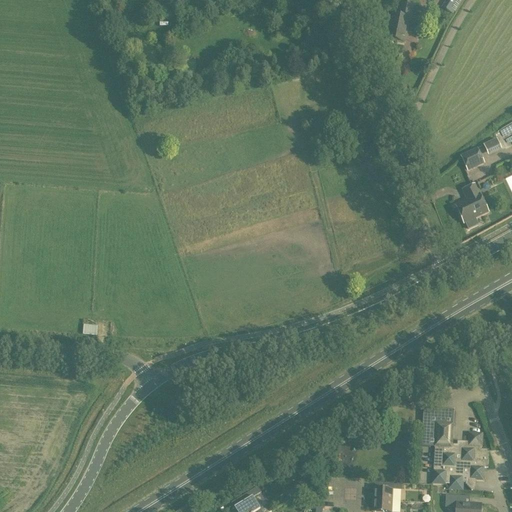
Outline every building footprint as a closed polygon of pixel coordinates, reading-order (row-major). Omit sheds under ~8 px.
[(461,0),(446,0),(441,8),(453,15),(461,0)] [(310,24),(317,22),(313,2),(306,3),(310,24)] [(409,27),(414,5),(401,2),(398,16),(391,15),(386,40),(404,44),(408,27),(409,27)] [(361,141),(359,131),(354,111),(342,114),(347,134),(348,134),(351,144),(361,141)] [(496,139),(483,145),(488,156),(501,149),(496,139)] [(363,160),(375,157),(373,145),(360,148),(363,160)] [(484,164),(477,149),(460,157),(467,172),(484,164)] [(466,201),(454,206),(455,209),(463,225),(464,224),(468,232),(478,226),(475,219),(487,213),(479,197),(473,185),(461,191),(462,193),(466,201)] [(97,336),(97,327),(84,325),(83,335),(97,336)] [(458,445),(452,445),(453,411),(423,409),(421,447),(434,448),(432,484),(449,485),(449,490),(462,491),(462,484),(464,484),(471,492),(475,488),(476,481),(482,481),(483,468),(487,469),(489,451),(480,450),(480,448),(481,448),(482,435),(469,434),(468,445),(458,444),(458,445)] [(354,470),(358,447),(341,444),(337,467),(354,470)] [(300,491),(309,486),(305,480),(297,485),(300,491)] [(373,502),(391,503),(392,491),(401,492),(401,485),(388,484),(388,491),(374,490),(373,502)] [(270,511),(272,511),(268,504),(259,510),(252,499),(261,493),(257,487),(232,503),(235,509),(233,510),(234,511),(270,511)] [(481,511),(482,505),(463,504),(463,498),(446,496),(445,506),(456,507),(456,511),(481,511)] [(390,511),(391,503),(373,502),(372,511),(390,511)]
